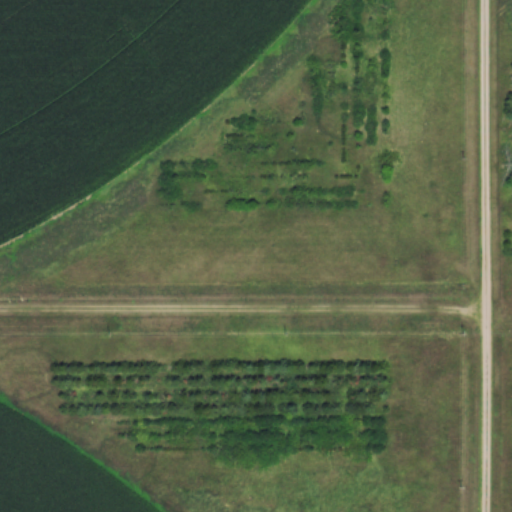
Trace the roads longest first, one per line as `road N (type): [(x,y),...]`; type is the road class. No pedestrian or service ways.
road 1 (residential): [(486,511),(479,0)]
road 2 (residential): [(0,316),(487,315)]
